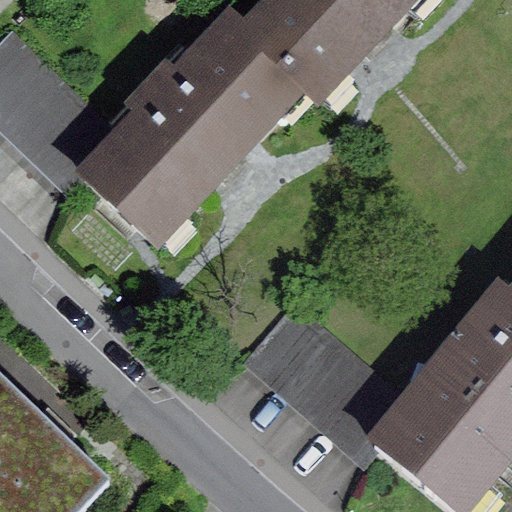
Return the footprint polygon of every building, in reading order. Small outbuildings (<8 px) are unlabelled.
[(322,116),(435,0),(281,0),(243,40),(316,109),(322,116)] [(168,264),(316,109),(243,40),(234,31),(122,148),(86,187),(168,264)] [(0,57),(0,102),(35,66),(13,44),(0,57)] [(35,66),(0,102),(0,139),(5,145),(59,88),(35,66)] [(59,88),(5,145),(29,167),(83,111),(59,88)] [(83,111),(29,167),(49,186),(103,130),(83,111)] [(122,148),(103,130),(49,186),(69,205),(86,187),(122,148)] [(438,511),(491,511),(511,487),(511,304),(503,297),(412,409),(372,458),(438,511)] [(236,379),(262,400),(317,333),(291,311),(236,379)] [(317,333),(262,400),(287,420),(342,353),(317,333)] [(342,353),(287,420),(312,440),(367,373),(342,353)] [(367,373),(312,440),(335,459),(390,392),(367,373)] [(5,388),(0,392),(0,511),(96,511),(114,494),(5,388)] [(390,392),(335,459),(357,476),(372,458),(412,409),(390,392)]
